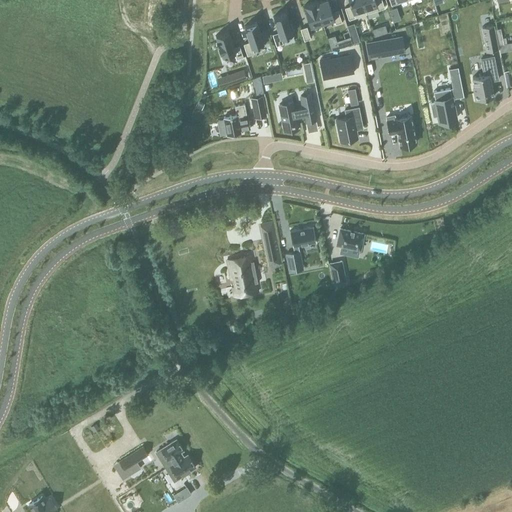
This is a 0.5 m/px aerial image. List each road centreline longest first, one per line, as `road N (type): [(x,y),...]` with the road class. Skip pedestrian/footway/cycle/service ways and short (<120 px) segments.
road 1 (unclassified): [(359,511),(267,451),(201,390),(169,337),(128,221)]
road 2 (residential): [(263,176),(275,146),(381,166),(426,160),(511,104)]
road 3 (unclassified): [(511,139),(452,179),(399,195),(263,176)]
road 4 (unclassified): [(262,189),(404,211),(451,198),(511,161)]
road 5 (unclassified): [(0,415),(25,308),(42,274),(73,245),(128,221)]
road 6 (residential): [(0,95),(107,127),(131,61),(140,0)]
road 7 (unclassified): [(123,211),(60,238),(30,266),(13,301),(0,367)]
road 8 (unclassified): [(263,176),(206,181),(123,211)]
road 9 (unclassified): [(128,221),(212,194),(262,189)]
